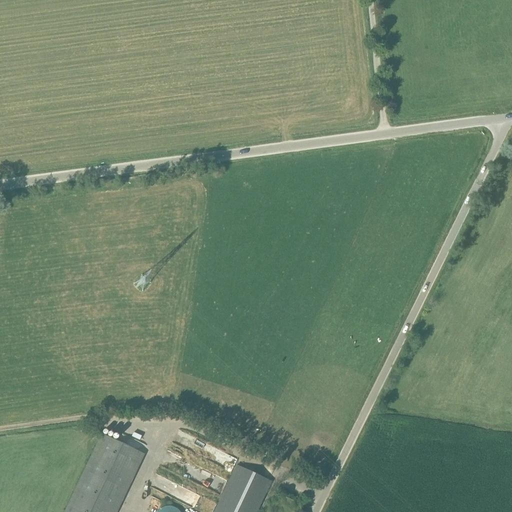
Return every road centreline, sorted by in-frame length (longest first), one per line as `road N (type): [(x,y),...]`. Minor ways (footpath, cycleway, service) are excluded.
road 1 (unclassified): [(0,185),(504,117)]
road 2 (unclassified): [(315,511),(504,117)]
road 3 (track): [(371,0),(387,134)]
